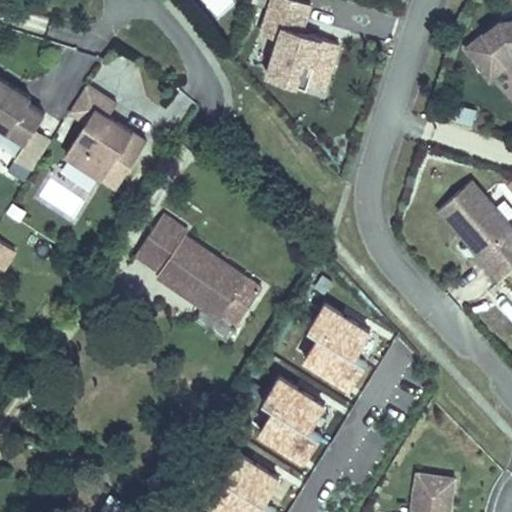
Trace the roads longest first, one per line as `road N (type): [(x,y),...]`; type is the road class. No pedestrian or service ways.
road 1 (residential): [(426,0),(367,188),(367,220),(377,247),(511,392)]
road 2 (unknown): [(309,511),(401,369)]
road 3 (residential): [(211,102),(200,66),(143,0)]
